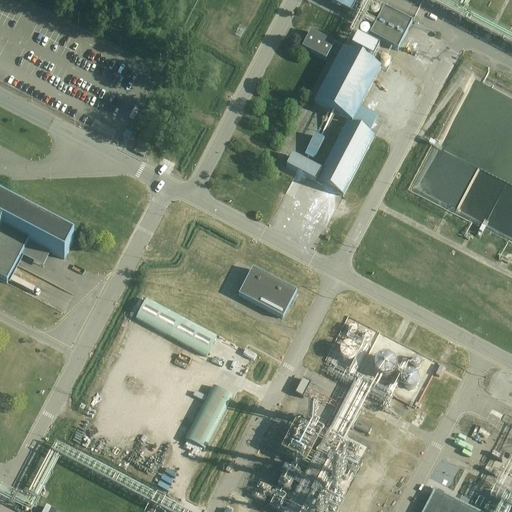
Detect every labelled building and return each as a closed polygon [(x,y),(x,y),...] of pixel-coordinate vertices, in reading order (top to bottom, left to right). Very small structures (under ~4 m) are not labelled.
[(331,0),(329,4),(349,14),(355,0),(331,0)] [(369,38),(388,48),(398,53),(412,26),(383,11),(369,38)] [(308,34),(302,45),(300,50),(323,63),(332,46),(308,34)] [(285,167),(334,193),(342,197),(370,144),(367,143),(377,124),(356,113),(378,70),(368,65),(374,54),(353,43),(347,54),(341,51),(314,104),(347,122),(321,172),(291,156),(285,167)] [(137,139),(141,131),(134,128),(130,135),(137,139)] [(323,157),(335,137),(325,130),(312,151),(323,157)] [(146,140),(142,148),(152,153),(156,145),(146,140)] [(0,279),(8,283),(19,262),(18,262),(21,256),(22,256),(29,242),(69,263),(79,244),(0,202),(0,279)] [(240,298),(282,320),(295,295),(253,273),(240,298)] [(146,301),(136,321),(206,358),(217,339),(146,301)] [(5,325),(0,334),(0,335),(26,349),(31,339),(5,325)] [(11,343),(5,353),(42,372),(47,362),(25,350),(11,343)] [(356,358),(357,354),(356,351),(354,348),(352,347),(348,346),(345,347),(342,348),(341,351),(340,354),(340,358),(342,360),(345,362),(348,363),(351,362),(354,360),(356,358)] [(395,373),(395,369),(395,365),(394,363),(392,361),(391,360),(389,359),(385,358),(382,358),(380,359),(376,361),(375,363),(374,365),(373,369),(374,373),(375,375),(376,377),(378,378),(380,379),(383,380),(386,380),(389,379),(392,377),(394,375),(395,373)] [(0,360),(0,424),(26,374),(0,360)] [(417,385),(418,382),(417,379),(416,376),(413,375),(410,374),(407,374),(404,376),(402,379),(402,382),(402,385),(404,388),(406,389),(409,390),(412,390),(414,389),(416,388),(417,385)] [(337,388),(348,394),(351,387),(340,381),(337,388)] [(295,398),(303,402),(311,386),(303,382),(295,398)] [(213,388),(185,442),(205,452),(232,398),(213,388)] [(7,411),(0,425),(0,447),(12,454),(29,422),(7,411)] [(356,423),(353,429),(368,436),(371,430),(356,423)] [(266,480),(264,486),(273,489),(275,483),(266,480)] [(423,511),(477,511),(435,490),(423,511)] [(478,504),(489,507),(492,497),(481,494),(478,504)] [(315,511),(319,504),(316,502),(315,505),(300,498),(294,511),(315,511)]
